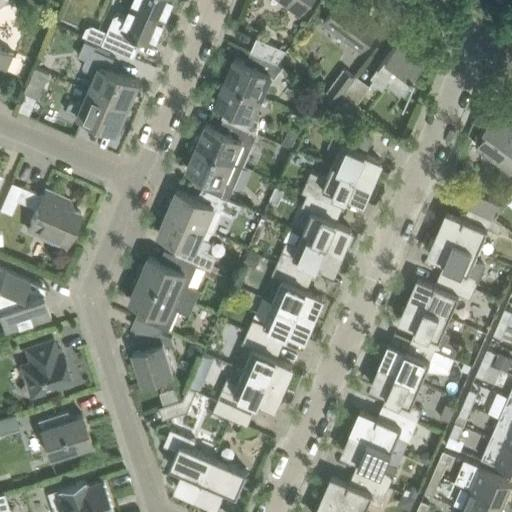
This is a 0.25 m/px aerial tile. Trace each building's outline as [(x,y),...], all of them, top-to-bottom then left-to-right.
[(133,0),(132,4),(165,18),(172,0),(133,0)] [(286,0),(285,2),(300,13),(309,0),(286,0)] [(381,24),(348,0),(339,0),(323,21),(361,50),(381,24)] [(116,12),(102,43),(135,57),(138,50),(143,38),(154,43),(165,18),(132,4),(127,17),(116,12)] [(251,51),(279,63),(287,50),(257,37),(251,51)] [(427,58),(400,38),(371,77),(382,85),(389,75),(405,87),(427,58)] [(90,75),(96,78),(90,90),(127,106),(138,80),(110,68),(115,57),(96,49),(98,45),(85,40),(78,56),(86,59),(83,65),(84,69),(91,72),(90,75)] [(0,81),(1,82),(9,64),(14,53),(0,46),(0,81)] [(246,62),(235,57),(226,79),(262,95),(271,74),(275,76),(283,67),(279,63),(251,51),(246,62)] [(50,73),(35,66),(24,92),(39,98),(50,73)] [(344,68),(323,96),(335,105),(343,94),(356,76),(344,68)] [(222,117),(224,118),(257,132),(259,119),(253,116),(262,95),(226,79),(216,101),(227,106),(222,117)] [(66,110),(116,132),(127,106),(90,90),(85,103),(79,100),(78,103),(72,101),(69,102),(66,110)] [(348,115),(356,105),(343,94),(335,105),(348,115)] [(511,121),(496,110),(475,138),(494,152),(491,156),(511,171),(511,169),(511,121)] [(206,123),(197,145),(243,165),(257,132),(224,118),(219,129),(206,123)] [(328,146),(339,151),(333,164),(373,182),(382,161),(366,154),(367,152),(362,150),(368,137),(350,129),(338,123),(328,146)] [(289,128),(283,142),(292,146),(298,131),(289,128)] [(200,173),(195,184),(209,190),(229,198),(243,165),(197,145),(187,167),(200,173)] [(301,191),(307,193),(338,207),(343,195),(347,197),(348,195),(364,202),(373,182),(333,164),(327,177),(311,170),(301,191)] [(12,183),(2,208),(13,213),(18,201),(36,209),(28,229),(66,245),(81,212),(57,202),(60,195),(45,188),(42,196),(24,188),(12,183)] [(453,199),(473,208),(493,217),(501,205),(458,187),(453,199)] [(242,204),(229,198),(209,190),(204,201),(178,189),(168,211),(205,227),(209,217),(215,220),(220,218),(222,212),(232,216),(238,214),(242,204)] [(313,210),(302,232),(344,250),(352,229),(336,222),(337,220),(333,218),(338,207),(307,193),(302,205),(313,210)] [(463,219),(447,212),(438,232),(478,250),(488,228),(499,233),(503,224),(493,217),(473,208),(469,219),(464,217),(463,219)] [(185,245),(180,256),(181,256),(198,263),(211,269),(216,258),(214,253),(208,250),(211,244),(210,241),(201,237),(205,227),(168,211),(159,233),(185,245)] [(296,245),(285,240),(276,261),(308,275),(313,263),(318,265),(319,263),(335,270),(344,250),(302,232),(296,245)] [(449,264),(444,274),(475,288),(485,264),(475,259),(478,250),(438,232),(429,253),(445,260),(445,262),(449,264)] [(177,267),(149,255),(140,277),(195,302),(201,289),(189,284),(198,263),(181,256),(177,267)] [(270,273),(285,279),(274,301),(314,318),(323,298),(307,291),(308,289),(303,287),(308,275),(276,261),(270,273)] [(0,314),(5,329),(51,314),(49,311),(44,289),(43,284),(0,266),(0,314)] [(470,299),(475,288),(444,274),(440,285),(435,283),(434,285),(418,278),(410,298),(450,316),(459,294),(470,299)] [(178,309),(190,314),(195,302),(140,277),(130,299),(157,311),(153,322),(169,329),(178,309)] [(454,357),(459,346),(447,341),(450,334),(444,329),(450,316),(410,298),(401,319),(417,326),(416,328),(420,330),(416,340),(454,357)] [(264,323),(253,318),(248,330),(279,343),(284,332),(288,334),(289,331),(305,338),(314,318),(274,301),(264,323)] [(511,310),(505,308),(499,320),(507,323),(511,311),(511,310)] [(494,333),(501,336),(507,323),(499,320),(494,333)] [(243,342),(254,347),(244,369),(284,386),(293,366),(277,359),(278,357),(273,355),(279,343),(248,330),(243,342)] [(134,351),(143,381),(174,371),(166,347),(175,344),(172,336),(161,331),(142,337),(146,348),(134,351)] [(30,360),(20,363),(25,378),(19,386),(21,393),(30,395),(31,396),(73,383),(65,358),(61,360),(54,337),(25,346),(30,360)] [(426,370),(448,371),(454,357),(416,340),(411,351),(407,349),(406,351),(390,344),(381,364),(421,382),(426,370)] [(495,351),(487,348),(482,361),(490,364),(495,351)] [(476,373),(484,377),(490,364),(482,361),(476,373)] [(387,394),(392,396),(387,406),(418,420),(422,409),(412,404),(421,382),(381,364),(372,385),(388,392),(387,394)] [(238,383),(227,378),(218,398),(249,411),(254,400),(258,402),(259,400),(275,407),(284,386),(244,369),(238,383)] [(197,389),(189,385),(183,398),(163,404),(168,417),(188,410),(197,389)] [(469,388),(464,401),(472,405),(477,391),(469,388)] [(499,417),(511,422),(511,398),(508,396),(499,417)] [(218,398),(213,410),(225,415),(244,423),(249,411),(218,398)] [(458,414),(467,418),(472,405),(464,401),(458,414)] [(361,410),(352,431),(392,448),(398,435),(409,440),(418,420),(387,406),(382,417),(378,415),(377,417),(361,410)] [(70,417),(68,409),(38,419),(50,457),(64,452),(65,454),(78,450),(78,448),(92,443),(82,413),(70,417)] [(15,413),(0,418),(0,432),(20,427),(15,413)] [(491,437),(511,446),(511,422),(499,417),(491,437)] [(457,448),(462,435),(460,434),(464,425),(456,421),(446,444),(457,448)] [(183,471),(176,487),(197,496),(214,456),(193,446),(196,439),(171,427),(164,444),(177,450),(170,465),(183,471)] [(394,475),(383,470),(392,448),(352,431),(343,451),(359,458),(358,460),(363,462),(358,472),(389,486),(394,475)] [(482,457),(504,467),(511,470),(511,446),(491,437),(482,457)] [(444,449),(434,472),(442,475),(448,462),(450,463),(454,453),(444,449)] [(248,470),(230,462),(214,456),(197,496),(217,505),(224,489),(237,494),(248,470)] [(511,484),(511,481),(480,467),(471,488),(504,503),(511,484)] [(348,483),(332,476),(323,497),(359,511),(364,511),(370,501),(381,505),(389,486),(358,472),(354,483),(349,481),(348,483)] [(433,495),(436,488),(442,475),(434,472),(425,491),(433,495)] [(59,488),(48,491),(54,511),(114,511),(104,479),(87,485),(85,479),(59,488)] [(471,488),(463,508),(471,511),(500,511),(504,503),(471,488)] [(0,511),(10,511),(5,493),(0,494),(0,511)] [(359,511),(323,497),(316,511),(359,511)] [(421,499),(416,511),(425,511),(430,502),(421,499)]
